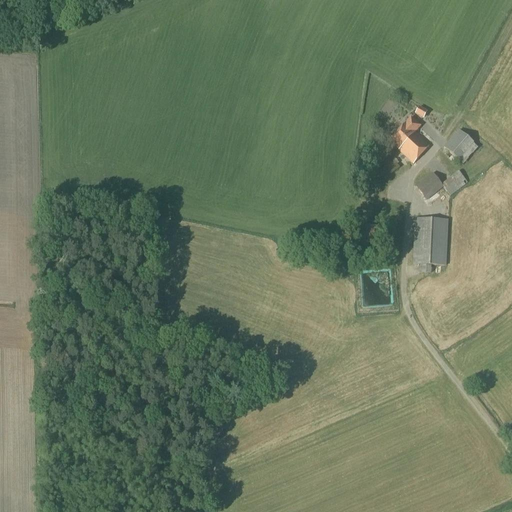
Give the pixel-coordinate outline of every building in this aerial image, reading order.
[(418,107),(414,114),(423,119),(427,112),(418,107)] [(412,165),(428,147),(414,133),(419,127),(410,119),(389,142),(412,165)] [(482,142),(463,125),(458,131),(457,131),(442,148),(463,166),(478,149),(477,148),(482,142)] [(383,181),(399,169),(393,161),(372,176),(376,182),(381,178),(383,181)] [(460,189),(467,184),(458,172),(451,177),(460,189)] [(426,202),(443,188),(441,185),(432,174),(415,187),(426,202)] [(388,224),(401,224),(401,205),(388,205),(388,224)] [(445,267),(448,221),(414,219),(412,266),(421,266),(421,274),(430,274),(430,266),(445,267)] [(370,228),(366,244),(377,246),(381,230),(370,228)] [(391,234),(389,245),(397,246),(399,235),(391,234)] [(391,284),(391,270),(364,271),(364,285),(391,284)]
